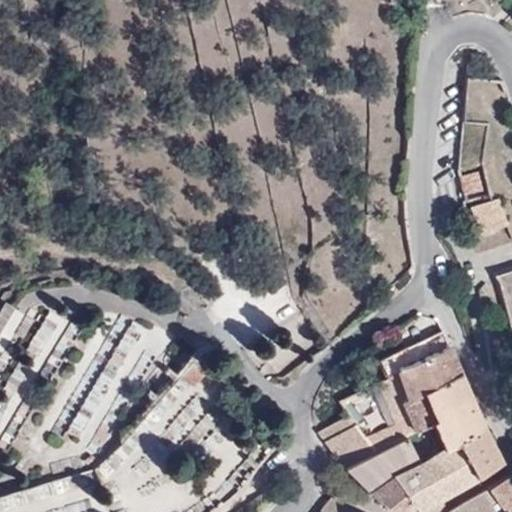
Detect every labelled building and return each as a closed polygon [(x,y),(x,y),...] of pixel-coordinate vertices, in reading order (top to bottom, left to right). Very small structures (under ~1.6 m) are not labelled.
[(467,112),(495,117),(502,83),(474,78),(467,112)] [(482,190),(478,171),(459,176),(464,194),(482,190)] [(507,224),(497,198),(472,207),(481,233),(507,224)] [(511,270),(499,274),(511,321),(511,270)] [(0,357),(26,313),(7,301),(0,314),(0,357)] [(462,372),(449,346),(413,363),(406,347),(380,359),(389,378),(379,383),(385,398),(406,390),(408,398),(403,401),(416,429),(433,420),(437,418),(426,390),(462,372)] [(181,376),(199,389),(212,370),(195,357),(181,376)] [(438,434),(479,413),(462,372),(426,390),(437,418),(433,420),(438,434)] [(333,457),(343,466),(371,452),(346,413),(315,433),(333,457)] [(458,441),(485,427),(479,413),(438,434),(444,447),(444,448),(458,441)] [(458,441),(479,477),(502,462),(485,427),(458,441)] [(343,466),(369,492),(389,477),(419,461),(406,433),(371,452),(343,466)] [(418,510),(440,498),(479,477),(458,441),(444,448),(444,447),(419,461),(389,477),(369,492),(394,511),(407,511),(415,507),(418,510)] [(505,511),(511,511),(511,471),(487,487),(505,511)] [(100,511),(90,473),(0,497),(0,511),(100,511)] [(505,511),(487,487),(466,498),(447,511),(445,511),(505,511)] [(352,511),(332,495),(318,511),(352,511)] [(445,511),(447,511),(443,504),(440,498),(418,510),(419,511),(445,511)]
